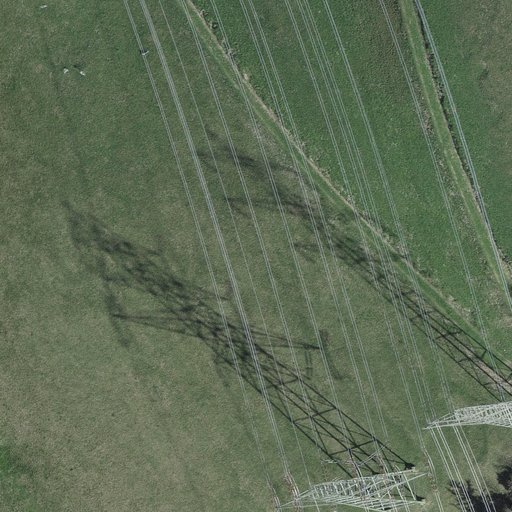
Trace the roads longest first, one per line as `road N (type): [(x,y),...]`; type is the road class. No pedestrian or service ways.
road 1 (track): [(181,0),(287,149),(511,374)]
road 2 (track): [(511,294),(439,121),(411,0)]
